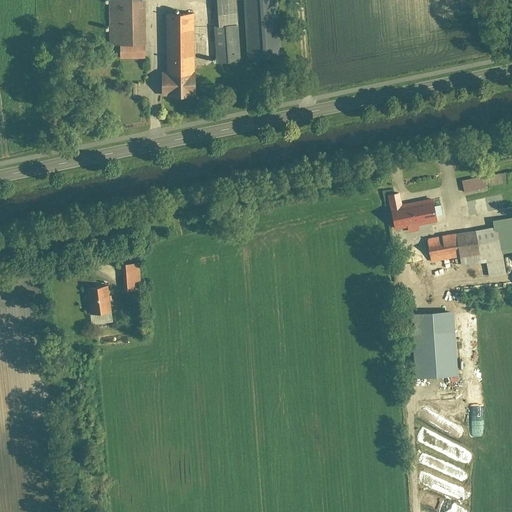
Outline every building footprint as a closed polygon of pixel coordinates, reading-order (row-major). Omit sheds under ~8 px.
[(107,0),(108,43),(142,42),(141,0),(107,0)] [(235,0),(211,0),(213,27),(212,27),(214,62),(239,61),(235,0)] [(276,0),(241,0),(246,60),(280,58),(276,0)] [(164,13),(164,69),(192,69),(192,13),(164,13)] [(164,69),(161,69),(161,91),(195,91),(195,69),(192,69),(164,69)] [(483,175),(459,181),(461,193),(486,187),(483,175)] [(389,201),(393,224),(436,216),(432,193),(389,201)] [(495,224),(423,238),(429,266),(501,251),(495,224)] [(136,260),(118,262),(121,287),(138,285),(136,260)] [(105,281),(83,285),(87,312),(109,309),(105,281)] [(455,314),(412,317),(416,382),(459,379),(455,314)] [(421,421),(433,424),(435,413),(424,410),(421,421)]
